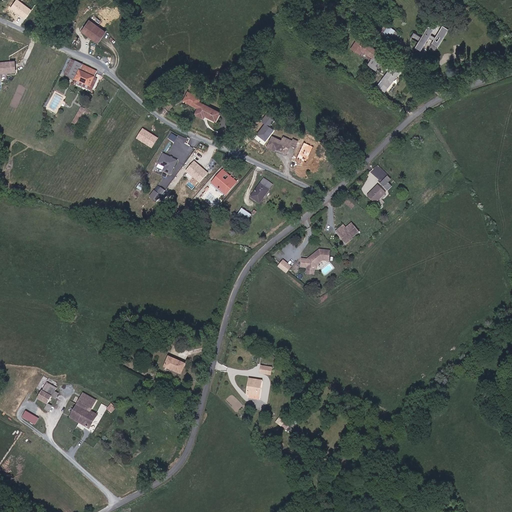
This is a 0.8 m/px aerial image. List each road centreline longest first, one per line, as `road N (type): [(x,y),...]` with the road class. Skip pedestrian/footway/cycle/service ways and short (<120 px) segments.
road 1 (tertiary): [(329,197),(267,246),(239,282),(184,457),(103,511)]
road 2 (unclassified): [(0,19),(95,62),(160,117),(329,197)]
road 3 (tertiary): [(511,69),(421,110),(329,197)]
